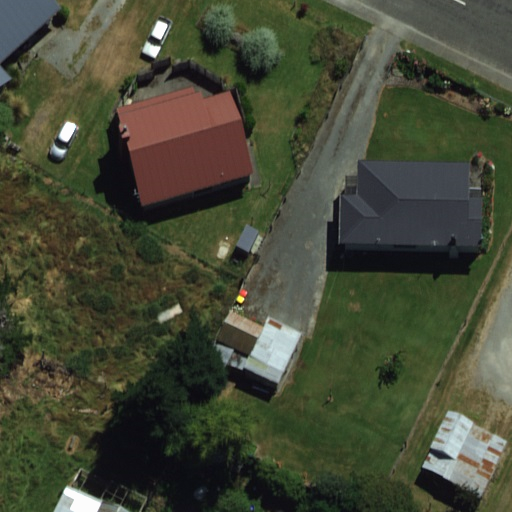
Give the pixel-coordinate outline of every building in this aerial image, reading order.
[(0,0),(0,103),(14,90),(4,80),(61,28),(34,0),(0,0)] [(196,87),(101,112),(132,227),(255,195),(230,99),(201,106),(196,87)] [(349,203),(335,204),(336,265),(484,263),(484,204),(468,205),(467,179),(348,180),(349,203)] [(275,397),(300,346),(235,314),(210,366),(275,397)] [(511,453),(446,417),(413,478),(476,511),(483,511),(511,458),(511,453)] [(108,511),(71,489),(56,511),(108,511)]
